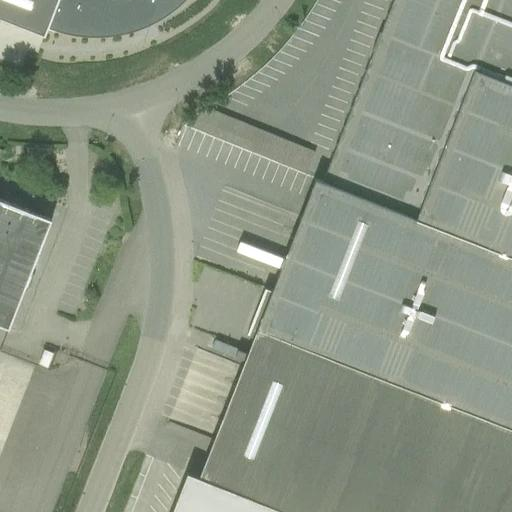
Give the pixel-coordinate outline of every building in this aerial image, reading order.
[(0,0),(0,18),(44,36),(49,25),(59,28),(69,31),(79,32),(89,33),(99,33),(110,32),(120,31),(130,28),(140,25),(149,21),(158,16),(167,10),(175,4),(179,0),(0,0)] [(271,290),(257,328),(511,427),(511,0),(393,0),(381,32),(379,32),(371,51),(373,52),(322,182),(315,179),(300,218),(307,221),(278,293),(271,290)] [(305,174),(314,151),(208,108),(198,114),(192,128),(305,174)] [(0,325),(8,329),(51,220),(0,199),(0,325)] [(511,511),(511,427),(257,328),(198,477),(187,472),(186,474),(171,511),(511,511)]
